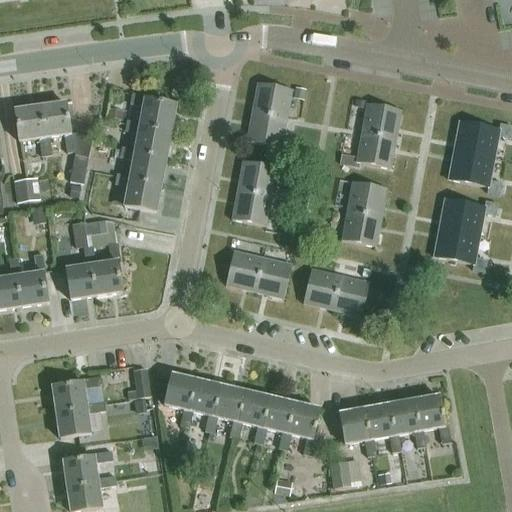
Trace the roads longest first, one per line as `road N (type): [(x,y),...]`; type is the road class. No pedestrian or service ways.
road 1 (residential): [(485,355),(367,375),(177,327)]
road 2 (tertiary): [(511,83),(269,35),(218,41)]
road 3 (residential): [(177,327),(218,41)]
road 4 (tertiary): [(218,41),(0,64)]
road 5 (residential): [(0,350),(177,327)]
road 6 (residential): [(511,500),(485,355)]
road 7 (residential): [(20,511),(0,375)]
